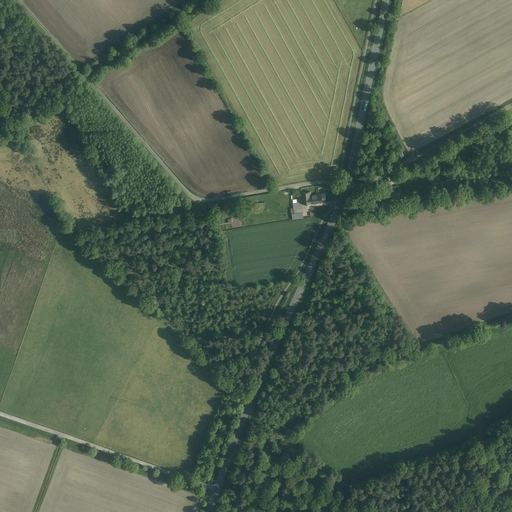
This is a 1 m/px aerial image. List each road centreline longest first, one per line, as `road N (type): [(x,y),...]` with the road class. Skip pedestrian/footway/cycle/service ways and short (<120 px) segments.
road 1 (unclassified): [(346,186),(195,198),(18,0)]
road 2 (secondary): [(346,186),(216,489)]
road 3 (unclassified): [(216,489),(0,413)]
road 4 (secondary): [(386,0),(346,186)]
road 5 (unclassified): [(511,107),(373,182),(346,186)]
road 6 (track): [(511,421),(467,452),(351,496)]
road 7 (track): [(369,511),(247,410)]
road 8 (track): [(85,76),(205,0)]
